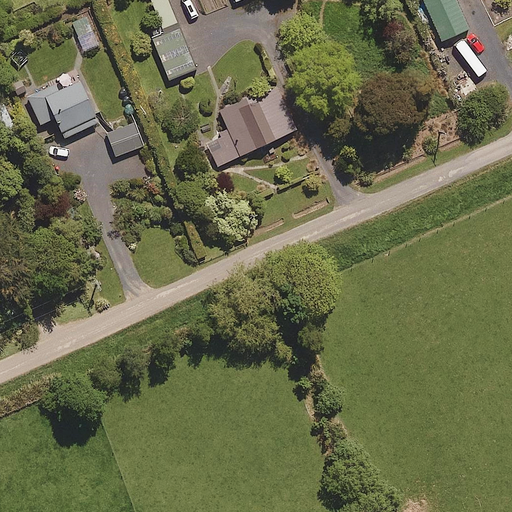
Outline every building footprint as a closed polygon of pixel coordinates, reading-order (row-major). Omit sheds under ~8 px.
[(97,44),(86,19),(73,24),(84,50),(97,44)] [(193,68),(176,25),(151,34),(168,77),(193,68)] [(102,115),(77,66),(24,94),(39,123),(54,116),(64,136),(102,115)] [(295,127),(276,84),(219,109),(227,127),(218,131),(228,156),(295,127)] [(142,144),(132,122),(106,133),(115,155),(142,144)]
